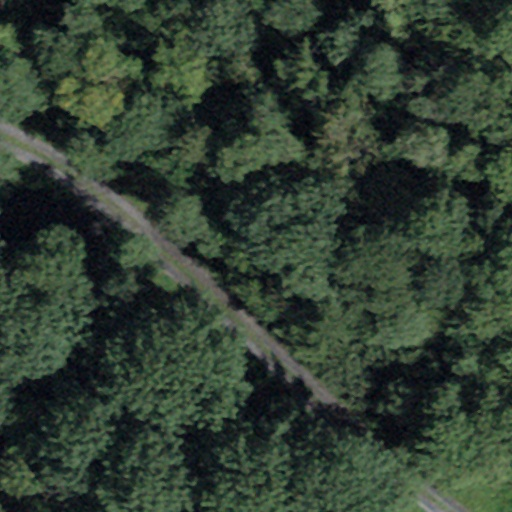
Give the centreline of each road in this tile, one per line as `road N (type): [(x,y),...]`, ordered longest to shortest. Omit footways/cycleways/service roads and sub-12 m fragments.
road 1 (track): [(0,133),(43,154),(120,218)]
road 2 (track): [(0,207),(120,218)]
